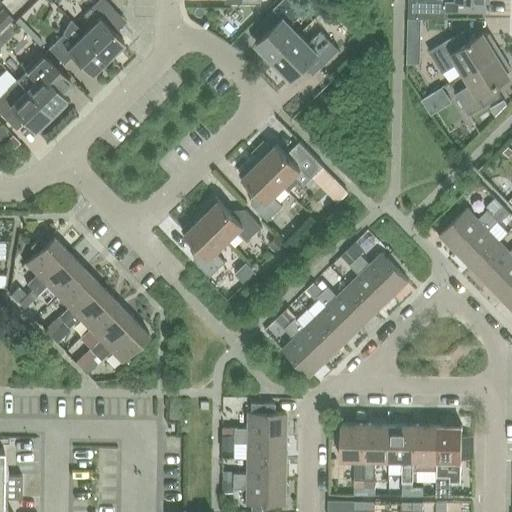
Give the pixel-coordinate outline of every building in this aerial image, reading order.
[(83,33),(106,57),(108,56),(110,58),(123,46),(121,43),(123,41),(100,18),(112,7),(105,0),(96,0),(82,14),(92,24),(83,33)] [(269,62),(299,34),(289,24),(301,12),(289,0),(281,0),(264,17),(273,26),(256,43),(261,48),(258,51),(269,62)] [(445,11),(481,12),(480,0),(407,0),(408,17),(445,18),(445,11)] [(0,29),(12,18),(2,8),(0,10),(0,29)] [(407,41),(420,41),(420,19),(408,18),(407,41)] [(83,33),(70,19),(62,33),(63,33),(48,48),(63,64),(72,55),(89,74),(106,57),(83,33)] [(299,34),(269,62),(280,74),(283,71),(290,78),(308,61),(317,70),(338,50),(320,31),(308,43),(299,34)] [(463,74),(499,52),(488,34),(482,32),(459,47),(452,36),(428,51),(442,73),(457,63),(463,74)] [(499,52),(463,74),(470,84),(454,93),(468,115),(490,102),(492,101),(486,90),(509,75),(510,70),(499,52)] [(43,53),(16,79),(52,116),(64,103),(62,101),(66,97),(50,81),(60,70),(43,53)] [(52,116),(16,79),(0,94),(0,113),(6,120),(14,111),(32,130),(36,126),(39,129),(52,116)] [(490,102),(468,115),(475,126),(494,108),(490,102)] [(459,125),(445,135),(448,139),(452,145),(466,134),(459,125)] [(13,148),(19,142),(11,134),(6,140),(13,148)] [(273,141),(256,158),(283,186),(287,190),(298,180),(303,185),(312,176),(323,166),(304,146),(291,159),(273,141)] [(283,186),(256,158),(238,174),(259,195),(250,203),(267,220),(282,206),(272,196),(283,186)] [(323,166),(312,176),(325,189),(335,179),(323,166)] [(477,192),(483,186),(476,180),(470,186),(477,192)] [(198,213),(226,241),(236,231),(246,241),(261,226),(244,209),(236,217),(215,197),(198,213)] [(492,215),(502,206),(494,198),(485,207),(487,209),(492,215)] [(502,206),(492,215),(498,220),(500,218),(501,220),(509,213),(502,206)] [(492,215),(487,209),(477,219),(466,207),(438,235),(455,251),(492,215)] [(226,241),(198,213),(181,230),(201,251),(193,259),(210,276),(225,262),(215,252),(226,241)] [(492,215),(455,251),(471,268),(498,241),(488,230),(498,220),(492,215)] [(31,289),(69,252),(52,235),(44,244),(38,238),(30,246),(35,252),(25,263),(36,274),(26,283),(31,289)] [(267,244),(275,251),(284,242),(276,235),(267,244)] [(498,241),(471,268),(486,284),(511,259),(511,248),(509,252),(498,241)] [(348,266),(349,265),(354,259),(345,250),(339,256),(348,266)] [(31,289),(37,294),(46,285),(57,296),(85,269),(69,252),(31,289)] [(360,254),(354,259),(391,297),(408,280),(381,253),(369,264),(360,254)] [(358,274),(347,285),(374,313),(391,297),(354,259),(349,265),(358,274)] [(511,259),(486,284),(502,300),(511,291),(511,259)] [(101,285),(85,269),(57,296),(67,306),(57,315),(63,321),(101,285)] [(316,285),(317,286),(322,291),(327,286),(321,280),(320,281),(316,285)] [(101,285),(63,321),(68,327),(78,318),(88,328),(116,301),(101,285)] [(374,313),(347,285),(337,295),(327,286),(322,291),(358,329),(374,313)] [(17,303),(25,294),(18,286),(9,295),(17,303)] [(312,292),(316,296),(322,291),(317,286),(312,291),(312,292)] [(25,294),(17,303),(21,307),(22,308),(33,298),(37,294),(31,289),(25,294)] [(326,306),(315,317),(342,344),(358,329),(322,291),(316,296),(326,306)] [(511,291),(502,300),(511,310),(511,291)] [(132,318),(116,301),(88,328),(99,339),(90,349),(89,348),(74,361),(81,368),(91,358),(95,354),(132,318)] [(286,309),(280,314),(289,323),(294,317),(286,309)] [(57,315),(43,329),(49,335),(59,326),(63,321),(57,315)] [(294,317),(289,323),(325,360),(342,344),(315,317),(304,327),(294,317)] [(132,318),(95,354),(100,360),(110,350),(121,362),(149,334),(132,318)] [(325,360),(289,323),(283,328),(293,338),(281,349),(308,377),(325,360)] [(59,326),(49,335),(55,342),(55,343),(65,333),(59,326)] [(91,358),(81,368),(86,373),(96,363),(91,358)] [(233,435),(285,436),(285,412),(273,412),(274,403),(250,402),(249,427),(233,427),(233,435)] [(354,479),(364,480),(364,459),(365,424),(340,423),(340,459),(354,459),(354,479)] [(389,424),(365,424),(364,459),(364,480),(374,480),(375,459),(388,459),(389,424)] [(412,480),(412,474),(412,460),(413,424),(389,424),(388,459),(402,459),(402,480),(412,480)] [(412,460),(412,474),(417,475),(417,470),(436,470),(436,471),(437,425),(413,424),(412,460)] [(436,470),(435,496),(451,496),(451,481),(460,481),(461,458),(473,458),(474,435),(461,435),(461,425),(437,425),(436,471),(436,470)] [(221,434),(221,448),(232,449),(232,443),(233,435),(221,434)] [(233,435),(232,443),(246,443),(246,458),(285,458),(285,436),(233,435)] [(0,511),(1,511),(2,498),(20,498),(20,476),(21,476),(21,475),(2,475),(2,447),(0,447),(0,511)] [(232,473),(232,480),(284,481),(285,458),(246,458),(246,473),(232,473)] [(221,480),(232,480),(232,473),(232,470),(221,470),(221,480)] [(232,493),(232,488),(232,480),(221,480),(221,493),(232,493)] [(284,481),(232,480),(232,488),(245,488),(245,504),(284,505),(284,481)] [(364,495),(364,485),(353,485),(353,494),(364,495)] [(374,486),(364,485),(364,495),(374,495),(374,486)] [(412,495),(412,486),(401,486),(401,495),(412,495)] [(412,486),(412,495),(422,495),(422,486),(412,486)] [(364,510),(364,501),(353,500),(353,510),(364,510)] [(374,501),(364,501),(364,510),(374,510),(374,501)] [(412,511),(412,501),(401,501),(401,510),(412,511)] [(412,501),(412,511),(422,511),(422,501),(412,501)] [(446,502),(436,502),(435,511),(446,511),(446,502)]
